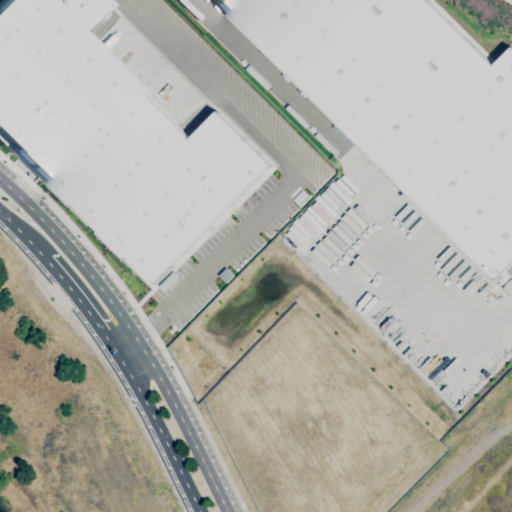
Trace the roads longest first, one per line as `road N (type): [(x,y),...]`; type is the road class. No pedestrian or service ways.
road 1 (secondary): [(228,511),(119,312),(57,232),(0,180)]
road 2 (secondary): [(117,357),(200,511)]
road 3 (secondary): [(45,261),(117,357)]
